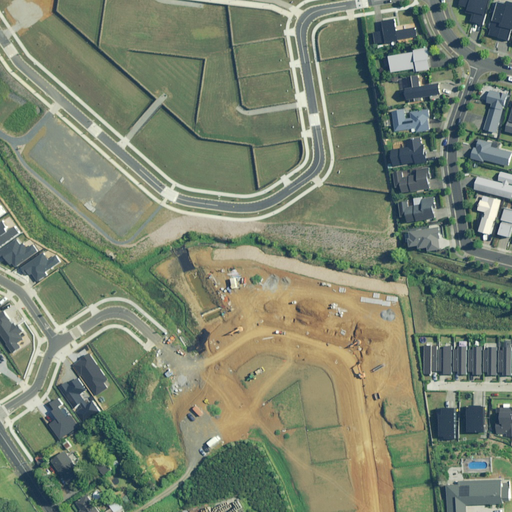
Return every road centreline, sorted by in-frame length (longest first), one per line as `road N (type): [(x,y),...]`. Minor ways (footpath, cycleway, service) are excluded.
road 1 (residential): [(0,31),(43,82),(171,192),(253,208),(320,159),(304,16),(376,0)]
road 2 (residential): [(511,260),(466,245),(450,163),(452,132),(479,59)]
road 3 (unknown): [(195,381),(243,336),(370,354)]
road 4 (unknown): [(195,381),(245,427),(301,511)]
road 5 (track): [(129,511),(179,478),(209,422)]
